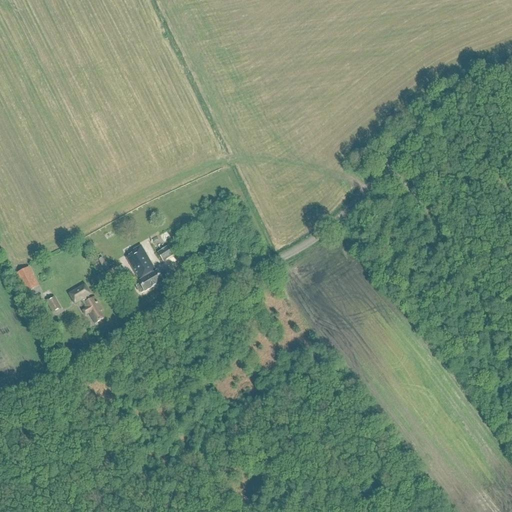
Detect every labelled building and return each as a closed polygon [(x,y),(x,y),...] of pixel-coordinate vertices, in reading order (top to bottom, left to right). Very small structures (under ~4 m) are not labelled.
[(176,234),(174,227),(158,232),(160,238),(168,236),(168,237),(176,234)] [(133,255),(126,259),(140,282),(139,282),(140,285),(136,287),(136,288),(140,294),(141,294),(144,292),(144,293),(163,282),(157,272),(156,273),(149,261),(148,261),(146,257),(146,256),(141,247),(131,252),(133,255)] [(158,253),(163,261),(173,255),(168,247),(158,253)] [(39,286),(29,268),(16,275),(26,294),(39,286)] [(104,274),(113,291),(123,286),(114,269),(104,274)] [(102,311),(94,297),(90,299),(88,296),(90,295),(84,285),(68,294),(74,304),(81,300),(86,308),(82,311),(85,315),(88,313),(95,324),(103,319),(99,312),(102,311)] [(54,297),(46,302),(53,315),(61,310),(54,297)]
